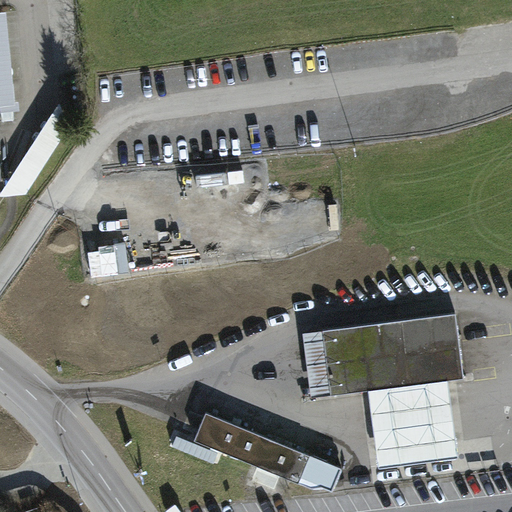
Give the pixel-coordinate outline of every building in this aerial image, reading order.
[(5,9),(0,9),(0,101),(14,101),(5,9)] [(67,125),(60,101),(0,191),(0,194),(26,192),(67,125)] [(372,389),(454,379),(469,377),(461,309),(308,329),(317,396),(372,389)] [(454,379),(372,389),(377,432),(381,465),(463,454),(459,423),(454,379)] [(333,464),(210,411),(198,438),(257,464),(249,483),(276,495),(285,475),(321,491),(333,464)]
